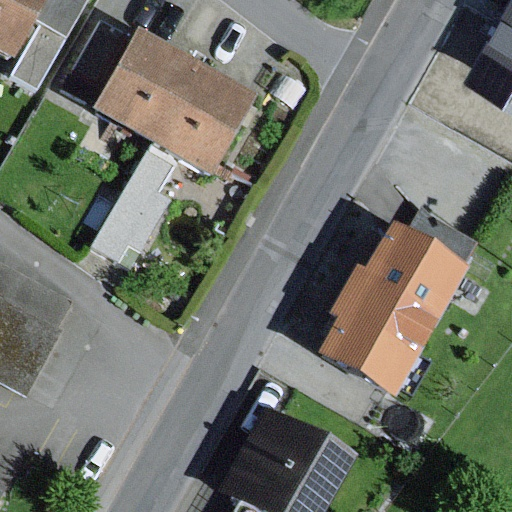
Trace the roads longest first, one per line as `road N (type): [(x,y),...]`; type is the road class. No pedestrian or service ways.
road 1 (tertiary): [(379,90),(143,511)]
road 2 (residential): [(379,90),(262,0)]
